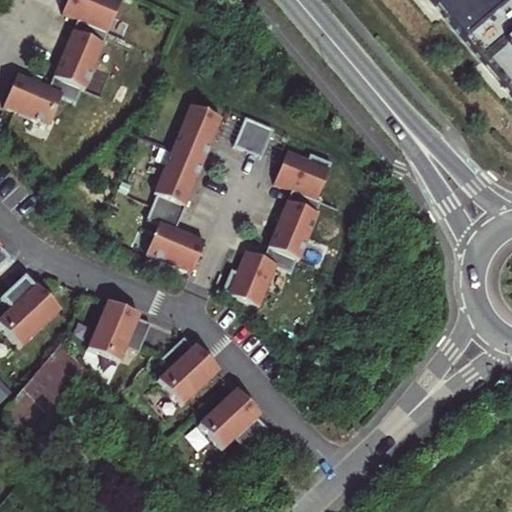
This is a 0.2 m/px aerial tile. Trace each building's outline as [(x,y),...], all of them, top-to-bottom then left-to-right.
[(9,93),(2,109),(47,128),(60,99),(74,105),(80,92),(82,93),(119,5),(107,0),(67,0),(65,6),(60,17),(76,23),(64,51),(47,91),(15,77),(9,93)] [(511,36),(511,0),(427,0),(481,62),(511,36)] [(511,36),(481,62),(511,99),(511,36)] [(155,233),(143,262),(187,281),(200,249),(171,237),(174,229),(190,192),(208,149),(217,126),(186,115),(150,202),(153,203),(143,228),(155,233)] [(243,121),(232,148),(260,159),(271,132),(243,121)] [(276,176),(272,185),(290,193),(275,229),(263,257),(261,262),(243,254),(234,275),(228,272),(219,294),(256,310),(273,270),(288,276),(294,262),(296,263),(315,219),(313,218),(318,205),(314,203),(329,167),(308,157),(306,163),(285,154),(276,176)] [(32,289),(22,279),(1,300),(10,310),(0,319),(0,323),(23,347),(58,311),(45,298),(34,286),(32,289)] [(135,355),(148,326),(135,321),(136,318),(123,312),(104,304),(84,352),(116,365),(123,350),(135,355)] [(190,351),(181,340),(158,363),(168,373),(155,384),(180,409),(216,374),(203,360),(192,349),(190,351)] [(63,345),(3,412),(30,438),(88,373),(63,345)] [(241,452),(264,431),(254,420),(257,418),(247,408),(233,393),(195,428),(219,453),(232,442),(241,452)] [(232,500),(220,511),(239,511),(242,510),(232,500)]
